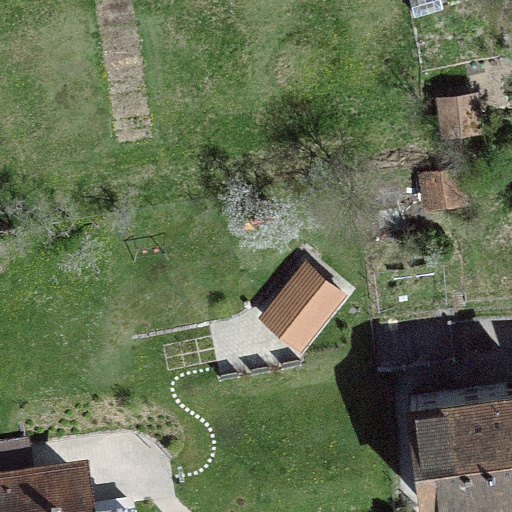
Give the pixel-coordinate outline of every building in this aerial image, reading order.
[(461,198),(456,166),(424,170),(428,202),(461,198)] [(306,264),(265,315),(297,341),(338,290),(306,264)] [(454,359),(450,319),(372,329),(377,369),(454,359)] [(511,380),(409,394),(424,504),(511,492),(511,380)] [(0,511),(132,511),(131,502),(87,507),(83,478),(31,485),(26,443),(0,446),(0,511)]
